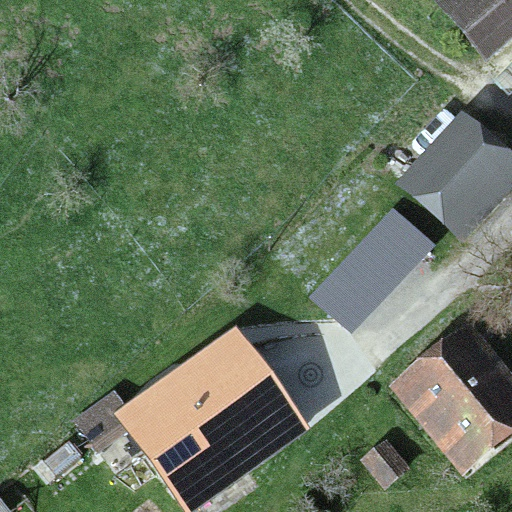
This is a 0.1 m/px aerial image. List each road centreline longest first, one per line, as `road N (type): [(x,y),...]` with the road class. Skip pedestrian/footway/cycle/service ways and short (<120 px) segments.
road 1 (track): [(301,422),(417,333),(511,240)]
road 2 (track): [(511,80),(502,88),(453,77),(384,43),(342,0)]
